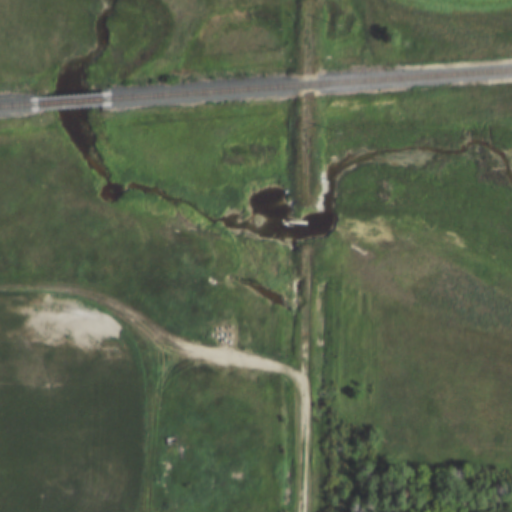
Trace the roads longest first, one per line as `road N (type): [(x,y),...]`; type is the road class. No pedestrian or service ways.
road 1 (track): [(300,511),(302,241)]
road 2 (track): [(302,203),(307,0)]
